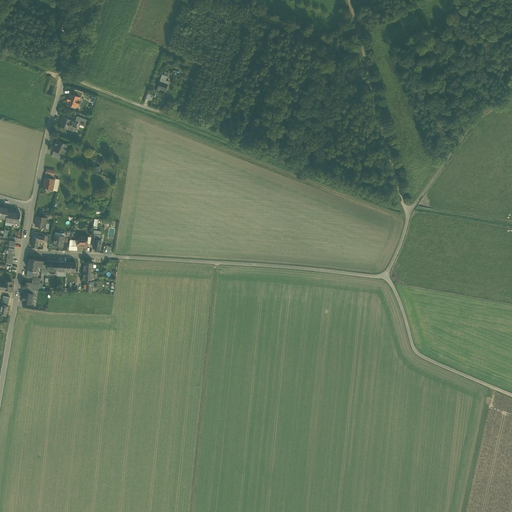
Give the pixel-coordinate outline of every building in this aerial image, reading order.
[(157,88),(165,91),(168,82),(165,81),(160,79),(157,88)] [(75,89),(73,95),(80,97),(79,97),(81,98),(83,92),(75,89)] [(78,101),(79,97),(80,97),(73,95),(70,94),(69,97),(68,97),(67,100),(68,100),(66,104),(71,105),(70,107),(75,109),(77,105),(79,101),(78,101)] [(89,120),(82,118),(82,119),(78,118),(77,122),(75,122),(62,117),(59,126),(63,127),(65,128),(74,131),(76,125),(83,128),(84,126),(86,127),(89,120)] [(60,152),(64,153),(67,145),(57,141),(55,146),(54,150),(60,153),(60,152)] [(52,156),(59,159),(60,156),(59,155),(60,153),(54,150),(52,156)] [(53,190),(55,180),(45,177),(43,188),(53,190)] [(5,221),(12,222),(13,213),(7,212),(6,218),(5,221)] [(20,214),(13,213),(12,222),(19,223),(20,214)] [(35,226),(44,227),(45,223),(45,221),(46,222),(46,218),(42,217),(37,216),(35,226)] [(31,247),(37,248),(38,242),(44,243),(45,236),(42,236),(38,235),(38,238),(33,237),(31,247)] [(77,246),(87,247),(87,244),(87,237),(87,236),(78,235),(77,242),(77,246)] [(53,245),(63,247),(64,236),(59,236),(57,237),(54,236),(54,239),(53,245)] [(101,240),(99,240),(94,239),(93,244),(93,246),(95,247),(95,249),(100,249),(101,240)] [(27,270),(37,271),(38,271),(38,266),(43,267),(43,265),(44,261),(29,258),(27,270)] [(57,271),(57,262),(57,261),(48,261),(47,265),(47,270),(49,270),(57,271)] [(57,271),(66,271),(66,262),(57,262),(57,271)] [(75,263),(66,262),(66,271),(70,271),(73,272),(75,272),(75,263)] [(84,262),(83,271),(92,272),(93,263),(84,262)] [(26,276),(34,277),(37,278),(39,271),(38,271),(37,271),(27,270),(26,276)] [(83,281),(84,281),(92,281),(92,272),(83,271),(83,281)] [(41,278),(37,278),(34,277),(33,283),(25,282),(24,289),(26,289),(35,290),(38,290),(41,278)] [(0,290),(3,291),(3,289),(11,290),(12,282),(4,281),(4,283),(0,283),(0,290)] [(93,281),(92,281),(84,281),(84,290),(93,290),(93,281)] [(23,299),(22,303),(31,304),(32,294),(26,293),(24,292),(23,296),(22,299),(23,299)] [(1,305),(8,306),(10,297),(3,296),(1,305)]
